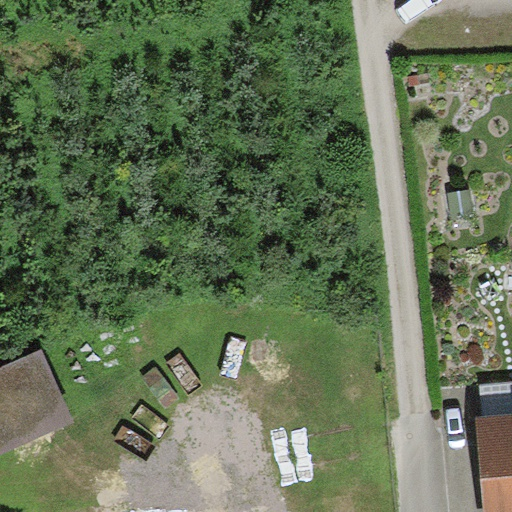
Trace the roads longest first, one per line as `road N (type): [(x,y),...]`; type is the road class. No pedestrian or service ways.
road 1 (track): [(366,0),(412,389)]
road 2 (residential): [(423,511),(412,389)]
